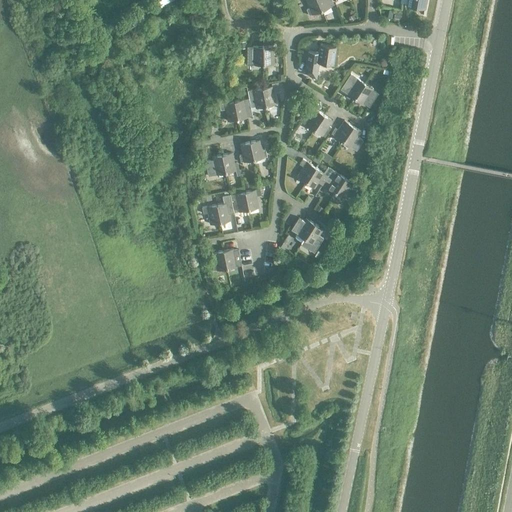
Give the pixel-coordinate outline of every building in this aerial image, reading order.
[(321,10),(316,0),(305,0),(309,8),(305,9),(308,16),(321,10)] [(316,0),(321,10),(333,5),(330,0),(327,0),(316,0)] [(407,0),(407,5),(424,9),(425,0),(407,0)] [(137,7),(119,20),(126,31),(145,18),(137,7)] [(332,65),(335,46),(319,44),(318,52),(307,51),(304,73),(310,76),(310,78),(313,78),(315,79),(318,62),(332,65)] [(247,65),(263,64),(262,46),(252,46),(252,48),(246,48),(247,65)] [(272,46),(262,46),(263,64),(276,64),(276,57),(272,57),(272,46)] [(364,84),(356,78),(350,74),(340,89),(354,99),(364,84)] [(279,91),(277,83),(271,84),(272,86),(262,88),(265,105),(275,103),(273,92),(279,91)] [(364,84),(354,99),(368,107),(377,92),(364,84)] [(262,88),(247,91),(250,108),(255,107),(265,105),(262,88)] [(248,98),(233,101),(237,119),(251,116),(248,98)] [(237,119),(233,101),(219,104),(220,110),(225,109),(227,121),(237,119)] [(312,108),(306,117),(302,122),(313,130),(323,115),(314,109),(312,108)] [(323,115),(313,130),(324,137),(328,131),(330,127),(328,125),(331,121),(323,115)] [(342,141),(352,126),(343,120),(337,129),(335,128),(331,134),(342,141)] [(352,126),(342,141),(353,148),(356,150),(363,140),(357,136),(360,131),(352,126)] [(250,142),(253,159),(266,157),(265,150),(261,150),(259,140),(250,142)] [(253,159),(250,142),(240,144),(242,154),(239,155),(240,162),(253,159)] [(231,153),(222,155),(225,172),(235,170),(238,170),(237,163),(233,164),(231,153)] [(212,160),(205,162),(208,176),(212,175),(225,172),(222,155),(211,157),(212,160)] [(305,183),(315,167),(302,159),(298,164),(303,167),(296,177),(305,183)] [(315,167),(305,183),(313,188),(317,183),(321,185),(324,182),(327,176),(323,173),(315,167)] [(326,167),(323,173),(327,176),(324,182),(321,185),(325,188),(334,194),(344,178),(331,170),(326,167)] [(344,178),(334,194),(342,199),(349,189),(353,192),(356,186),(344,178)] [(245,191),(248,209),(258,207),(255,196),(261,195),(259,188),(245,191)] [(248,209),(245,191),(229,194),(231,201),(235,200),(237,211),(248,209)] [(223,203),(216,205),(220,223),(230,221),(228,215),(233,214),(232,208),(231,201),(229,194),(225,195),(222,196),(223,203)] [(220,223),(216,205),(201,208),(202,214),(207,213),(209,225),(220,223)] [(297,218),(290,230),(295,233),(295,234),(296,234),(295,236),(295,238),(296,240),(301,243),(304,239),(313,224),(305,218),(303,221),(297,218)] [(301,243),(300,244),(313,253),(322,238),(318,235),(322,230),(313,224),(304,239),(301,243)] [(232,249),(223,251),(226,269),(241,266),(238,251),(233,252),(233,249),(232,249)] [(317,250),(314,255),(319,258),(322,253),(317,250)] [(226,269),(223,251),(212,253),(214,263),(211,264),(213,272),(226,269)]
